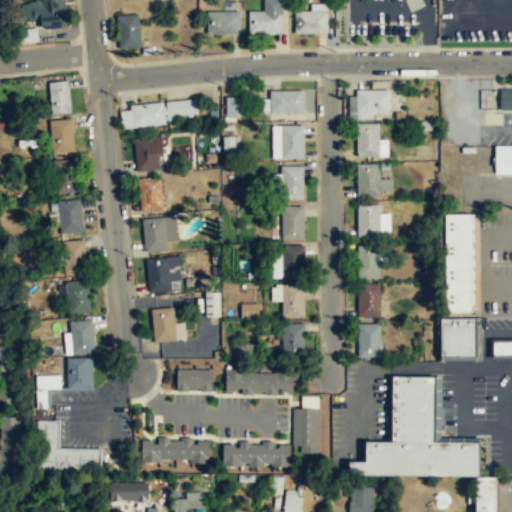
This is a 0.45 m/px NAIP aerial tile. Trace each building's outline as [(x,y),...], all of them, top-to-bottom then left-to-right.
[(39,0),(58,0),(59,27),(38,29),(37,18),(31,19),(30,1),(39,0)] [(248,10),(282,10),(282,33),(248,33),(248,10)] [(294,10),(327,10),(327,32),(294,33),(294,10)] [(206,11),(240,11),(240,33),(207,33),(206,11)] [(138,13),(141,46),(119,48),(116,15),(138,13)] [(35,27),(37,41),(24,42),(23,29),(35,27)] [(67,79),(70,111),(50,113),(49,81),(67,79)] [(511,108),(511,87),(500,87),(500,98),(500,108),(511,108)] [(356,89),(389,88),(389,111),(356,112),(356,89)] [(270,89),(303,89),(303,112),(269,112),(270,89)] [(245,114),(245,95),(235,95),(225,96),(225,114),(245,114)] [(196,97),(197,112),(174,114),(174,118),(167,119),(165,100),(196,97)] [(162,100),(165,123),(121,127),(119,110),(130,109),(129,104),(162,100)] [(74,150),(70,117),(48,119),(52,152),(74,150)] [(379,122),(379,155),(357,155),(356,122),(379,122)] [(303,123),(303,157),(281,157),(281,156),(280,124),(303,123)] [(160,135),(164,167),(136,170),(133,137),(160,135)] [(221,137),(222,151),(238,151),(238,136),(221,137)] [(511,172),(511,144),(495,144),(495,172),(511,172)] [(74,157),(78,190),(55,192),(52,159),(74,157)] [(379,162),(379,195),(357,196),(356,163),(379,162)] [(303,164),(303,198),(281,198),(281,165),(303,164)] [(159,175),(163,208),(140,211),(137,177),(159,175)] [(82,231),(78,198),(56,200),(59,233),(82,231)] [(379,203),(380,236),(357,236),(356,203),(379,203)] [(303,205),(303,238),(281,238),(281,205),(303,205)] [(473,310),(472,212),(445,213),(446,310),(473,310)] [(166,248),(163,216),(141,218),(144,251),(166,248)] [(82,238),(86,271),(63,273),(61,240),(82,238)] [(303,277),(303,244),(281,244),(281,277),(303,277)] [(379,244),(379,277),(357,277),(357,244),(379,244)] [(170,288),(168,264),(182,264),(181,254),(145,258),(149,291),(170,288)] [(90,312),(87,279),(64,281),(67,313),(90,312)] [(303,283),(304,316),(282,316),(281,283),(303,283)] [(380,283),(380,316),(357,316),(357,283),(380,283)] [(218,293),(206,293),(206,317),(218,317),(218,293)] [(242,317),(257,317),(256,305),(241,305),(242,317)] [(176,339),(172,306),(150,308),(154,341),(176,339)] [(477,356),(477,317),(446,317),(441,318),(441,356),(477,356)] [(91,318),(94,351),(72,353),(68,320),(91,318)] [(304,322),(304,355),(282,356),(281,322),(304,322)] [(380,322),(380,355),(358,355),(357,323),(380,322)] [(511,354),(511,340),(494,341),(494,354),(511,354)] [(256,355),(257,345),(235,345),(235,354),(256,355)] [(67,359),(67,389),(91,389),(91,359),(67,359)] [(211,393),(211,371),(175,371),(175,393),(211,393)] [(292,395),(292,372),(224,372),(225,396),(292,395)] [(436,441),(436,376),(392,375),(392,441),(436,441)] [(48,410),(48,382),(37,382),(37,410),(48,410)] [(292,447),(298,447),(298,454),(317,454),(317,398),(304,398),(304,410),(292,410),(292,447)] [(0,482),(20,482),(19,418),(0,418),(0,482)] [(100,451),(57,450),(58,421),(36,421),(35,471),(100,472),(100,451)] [(208,459),(208,440),(141,440),(141,458),(208,459)] [(480,475),(480,441),(436,441),(392,441),(366,441),(365,461),(349,461),(349,474),(475,475),(480,475)] [(288,468),(289,445),(222,444),(222,468),(288,468)] [(496,476),(496,511),(475,511),(475,476),(496,476)] [(147,482),(109,482),(108,501),(146,501),(147,482)] [(373,486),(373,511),(348,511),(349,501),(351,501),(351,486),(373,486)] [(200,492),(184,492),(184,499),(171,499),(170,511),(184,511),(185,507),(200,507),(200,492)] [(300,511),(302,496),(284,494),(283,506),(283,511),(300,511)]
